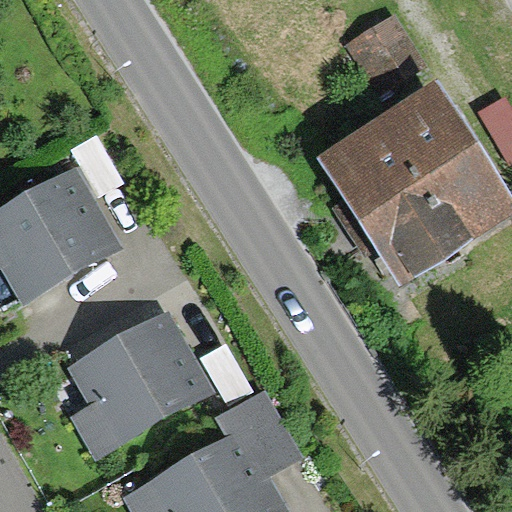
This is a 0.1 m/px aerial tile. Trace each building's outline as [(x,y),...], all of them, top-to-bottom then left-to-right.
[(395,16),(345,47),(379,102),(428,69),(395,16)] [(362,234),(401,294),(511,223),(511,206),(438,90),(319,166),(362,234)] [(122,250),(78,170),(0,212),(0,267),(4,265),(24,304),(122,250)] [(200,362),(172,315),(69,375),(90,411),(71,423),(96,466),(219,395),(200,362)] [(226,347),(200,362),(219,395),(227,409),(253,394),(226,347)] [(307,459),(268,394),(220,423),(231,443),(128,504),(132,511),(287,511),(269,481),(307,459)]
